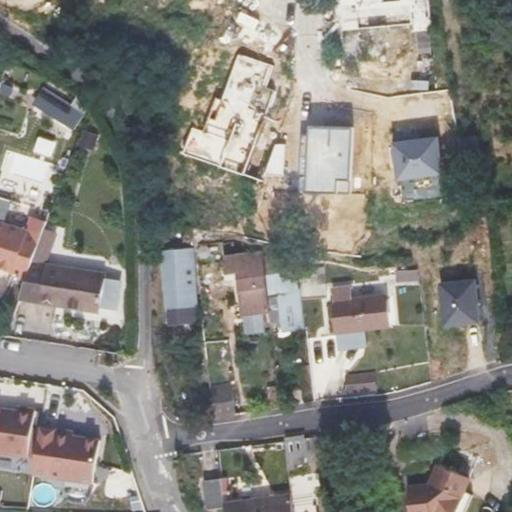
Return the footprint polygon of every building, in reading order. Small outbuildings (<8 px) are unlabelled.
[(42,11),(45,0),(17,0),(16,3),(42,11)] [(430,0),(337,0),(338,4),(340,30),(412,25),(414,31),(433,30),(430,0)] [(185,153),(266,181),(285,124),(265,116),(274,91),(265,87),(271,65),(237,54),(221,100),(217,98),(204,133),(192,127),(185,153)] [(85,106),(46,75),(27,111),(67,135),(85,106)] [(20,84),(2,78),(0,86),(0,95),(16,100),(20,84)] [(300,191),(353,192),(355,127),(309,126),(309,134),(302,134),(300,191)] [(396,135),(402,178),(446,171),(440,136),(423,138),(423,131),(396,135)] [(0,219),(8,223),(11,213),(8,206),(0,203),(0,219)] [(48,221),(33,216),(28,230),(43,236),(44,232),(48,221)] [(0,219),(0,264),(22,272),(21,276),(27,278),(33,262),(43,236),(28,230),(8,223),(0,219)] [(33,262),(47,264),(58,237),(44,232),(43,236),(33,262)] [(216,259),(217,246),(201,246),(200,260),(216,259)] [(198,311),(193,249),(163,251),(168,313),(198,311)] [(300,291),(296,265),(294,265),(293,260),(287,261),(287,256),(267,257),(271,295),(278,294),(283,332),(297,330),(306,328),(302,298),(301,291),(300,291)] [(263,259),(226,262),(227,277),(240,276),(242,303),(249,302),(250,313),(268,311),(263,259)] [(100,306),(105,276),(105,275),(47,264),(33,262),(27,278),(20,298),(99,312),(100,306)] [(327,297),(324,268),(299,268),(301,291),(302,298),(327,297)] [(418,270),(396,270),(397,283),(420,281),(418,270)] [(117,278),(105,276),(100,306),(113,309),(117,278)] [(478,279),(445,284),(447,323),(483,319),(478,279)] [(389,320),(385,290),(352,294),(350,280),(332,282),(338,326),(365,323),(389,320)] [(299,338),(297,330),(283,332),(278,294),(271,295),(273,324),(277,323),(282,344),(294,342),(299,338)] [(365,323),(338,326),(340,342),(366,339),(365,323)] [(346,377),(348,392),(350,392),(377,389),(376,374),(346,377)] [(237,416),(233,383),(211,387),(216,419),(237,416)] [(14,410),(0,407),(0,451),(25,456),(33,408),(15,406),(14,410)] [(54,428),(46,476),(90,483),(98,439),(70,435),(71,431),(54,428)] [(310,463),(306,434),(304,434),(285,437),(289,467),(310,463)] [(465,511),(479,481),(470,477),(479,456),(447,443),(430,485),(424,486),(425,492),(408,493),(410,511),(465,511)] [(225,502),(222,477),(204,480),(207,505),(225,502)] [(294,511),(294,507),(292,494),(225,502),(226,511),(294,511)] [(328,511),(327,501),(294,507),(294,511),(328,511)]
